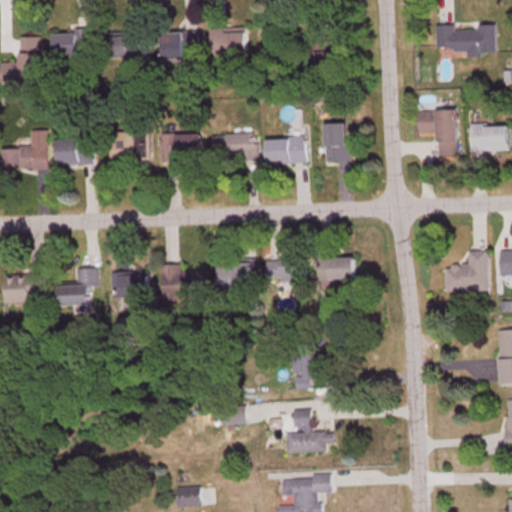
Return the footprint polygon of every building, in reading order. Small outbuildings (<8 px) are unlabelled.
[(501,28),(443,29),(444,59),(501,58),(501,28)] [(252,56),(252,30),(215,30),(215,56),(252,56)] [(98,60),(98,33),(60,33),(60,60),(98,60)] [(171,34),(171,63),(203,63),(203,34),(171,34)] [(123,35),(123,65),(151,65),(151,35),(123,35)] [(25,65),(7,65),(7,88),(47,88),(47,39),(25,39),(25,65)] [(347,39),(315,39),(315,71),(347,71),(347,39)] [(463,160),(463,113),(424,113),(424,136),(444,136),(444,161),(463,160)] [(332,126),(332,164),(354,164),(354,126),(332,126)] [(511,153),(511,127),(477,127),(477,154),(511,153)] [(153,160),(153,132),(115,132),(115,160),(153,160)] [(167,136),(167,164),(208,164),(208,136),(167,136)] [(259,136),(219,136),(219,163),(259,163),(259,136)] [(99,167),(99,140),(63,140),(63,167),(99,167)] [(311,165),(311,140),(272,140),(272,165),(311,165)] [(7,172),(53,172),(53,149),(7,149),(7,172)] [(451,294),(494,293),(494,253),(474,253),(474,267),(451,267),(451,294)] [(362,281),(362,259),(327,259),(327,281),(362,281)] [(272,261),(272,283),(311,283),(311,261),(272,261)] [(259,288),(259,262),(223,262),(223,288),(259,288)] [(208,273),(186,274),(186,266),(166,267),(167,301),(208,299),(208,273)] [(95,307),(95,289),(104,289),(103,269),(82,270),(82,287),(65,287),(65,308),(95,307)] [(11,306),(52,306),(52,276),(11,276),(11,306)] [(120,276),(119,298),(154,299),(155,277),(120,276)] [(511,386),(511,330),(503,331),(503,386),(511,386)] [(316,374),(321,374),(321,353),(300,353),(300,392),(316,392),(316,374)] [(292,456),(339,454),(338,434),(317,435),(316,412),(299,412),(300,436),(291,436),(292,456)] [(325,511),(325,496),(337,495),(336,478),(283,481),(283,511),(325,511)] [(181,510),(206,510),(206,490),(181,490),(181,510)]
